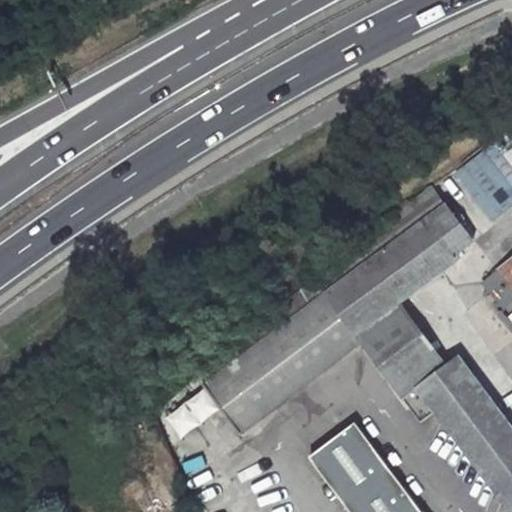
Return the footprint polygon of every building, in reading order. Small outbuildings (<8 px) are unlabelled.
[(492,221),(511,204),(511,183),(483,148),(453,173),(492,221)] [(446,204),(363,265),(325,296),(355,336),(397,305),(458,260),(455,255),(473,241),(446,204)] [(511,287),(511,286),(511,238),(499,250),(507,260),(497,269),(511,287)] [(511,287),(497,269),(484,281),(506,307),(511,302),(511,287)] [(314,282),(267,317),(276,328),(203,380),(241,431),(360,343),(355,336),(325,296),(314,282)] [(400,396),(416,384),(442,364),(397,305),(355,336),(360,343),(400,396)] [(442,364),(416,384),(400,396),(417,418),(433,406),(511,510),(511,423),(458,352),(442,364)] [(307,455),(350,511),(423,511),(354,420),(307,455)]
